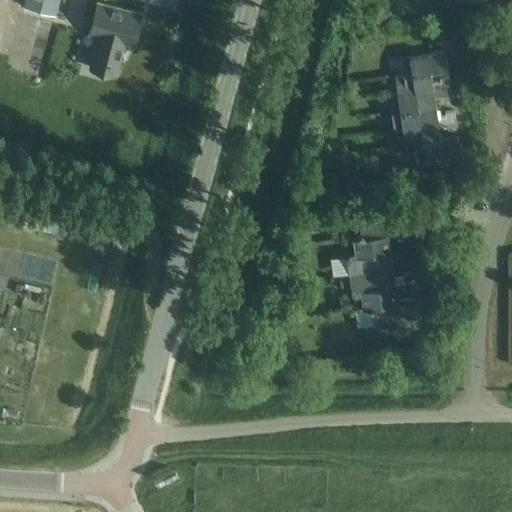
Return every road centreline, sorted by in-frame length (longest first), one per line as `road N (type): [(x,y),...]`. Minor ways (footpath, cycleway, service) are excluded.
road 1 (tertiary): [(133,439),(253,0)]
road 2 (residential): [(133,439),(387,414),(475,415)]
road 3 (residential): [(475,415),(478,305),(511,160)]
road 4 (unknown): [(259,511),(167,467),(125,461)]
